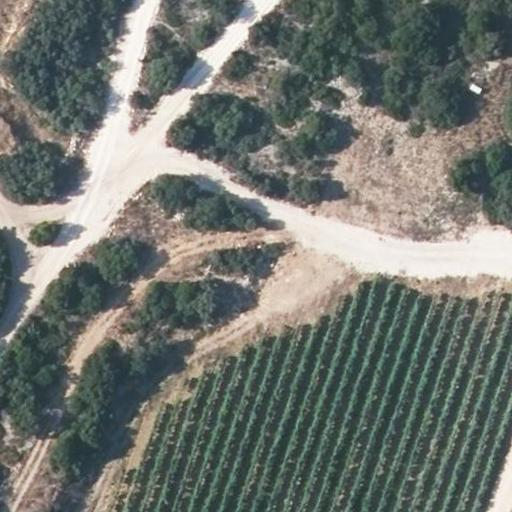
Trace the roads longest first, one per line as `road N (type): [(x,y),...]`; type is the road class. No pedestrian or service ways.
road 1 (track): [(143,0),(116,78),(134,161),(206,176),(310,223),(421,255),(511,254)]
road 2 (track): [(0,354),(95,209),(264,0)]
